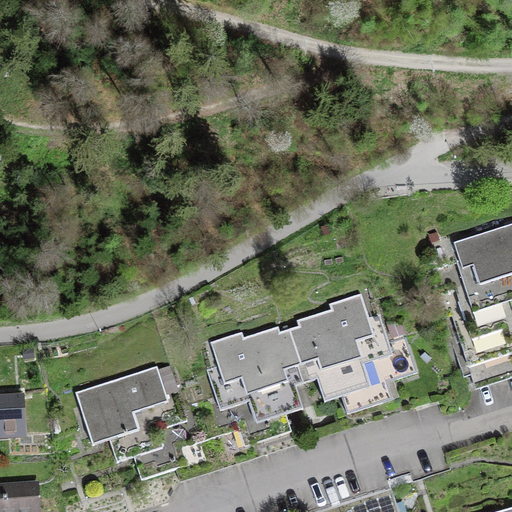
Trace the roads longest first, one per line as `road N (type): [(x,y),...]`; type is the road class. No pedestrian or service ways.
road 1 (residential): [(0,332),(38,330),(153,292),(371,187),(511,175)]
road 2 (track): [(511,64),(341,51),(165,0)]
road 3 (residential): [(217,511),(511,421)]
road 4 (track): [(371,187),(511,117)]
